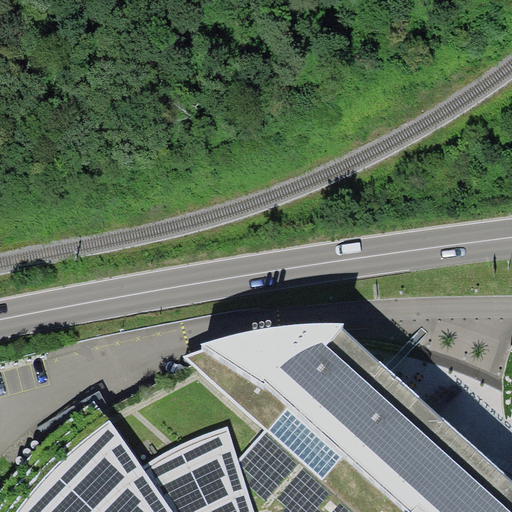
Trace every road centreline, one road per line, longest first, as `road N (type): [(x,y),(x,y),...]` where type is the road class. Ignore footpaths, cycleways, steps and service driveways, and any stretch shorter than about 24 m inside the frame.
road 1 (primary): [(0,320),(325,261),(511,240)]
road 2 (unknown): [(321,511),(268,468),(242,461),(212,475),(197,511)]
